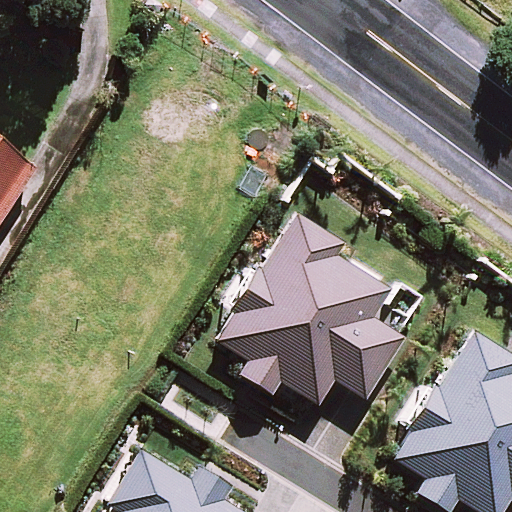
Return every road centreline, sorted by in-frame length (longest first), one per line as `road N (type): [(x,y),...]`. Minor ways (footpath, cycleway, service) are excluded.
road 1 (secondary): [(329,0),(511,137)]
road 2 (residential): [(199,390),(391,511)]
